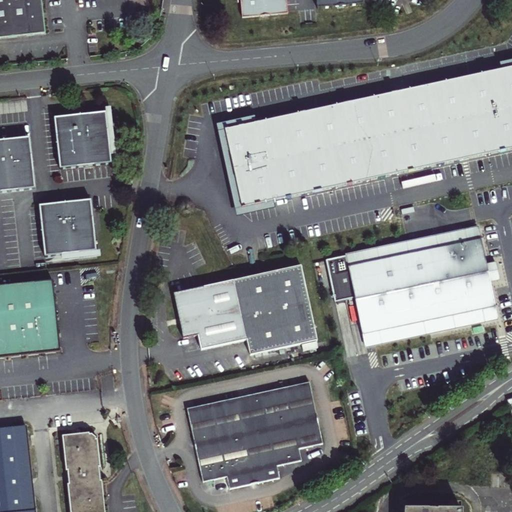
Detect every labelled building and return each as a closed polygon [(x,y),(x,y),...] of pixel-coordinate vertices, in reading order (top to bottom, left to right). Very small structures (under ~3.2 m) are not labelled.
[(41,0),(0,0),(0,39),(45,34),(41,0)] [(288,14),(286,0),(241,0),(243,18),(288,14)] [(363,0),(318,0),(319,9),(363,5),(363,0)] [(478,24),(472,30),(475,33),(481,28),(478,24)] [(511,66),(224,133),(241,209),(511,149),(511,66)] [(109,111),(58,116),(63,166),(114,162),(109,111)] [(29,137),(0,139),(0,190),(34,187),(29,137)] [(92,200),(42,205),(48,256),(98,250),(92,200)] [(478,231),(325,261),(334,303),(355,299),(365,347),(495,322),(478,231)] [(301,266),(173,294),(184,339),(198,336),(201,350),(247,341),(250,356),(317,342),(301,266)] [(52,280),(0,286),(0,357),(60,351),(52,280)] [(297,452),(321,446),(308,383),(185,411),(201,484),(224,479),(226,491),(277,480),(274,468),(299,463),(297,452)] [(0,511),(37,511),(35,497),(34,487),(28,429),(0,431),(0,511)] [(94,436),(65,438),(71,511),(106,511),(99,439),(94,436)]
